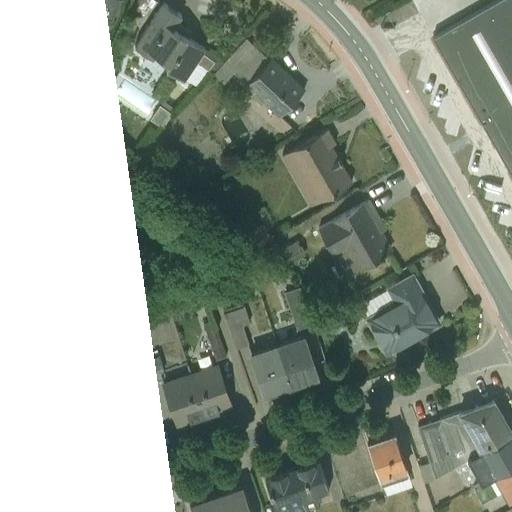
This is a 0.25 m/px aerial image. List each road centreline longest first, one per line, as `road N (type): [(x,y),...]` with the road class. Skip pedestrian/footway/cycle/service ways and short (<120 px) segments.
road 1 (residential): [(511,346),(140,477)]
road 2 (secondary): [(319,0),(367,58),(511,311)]
